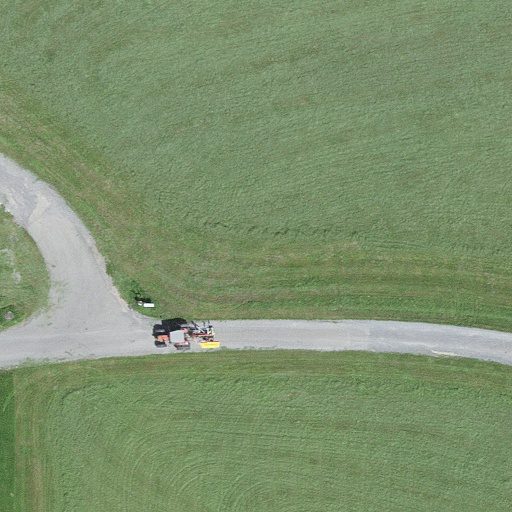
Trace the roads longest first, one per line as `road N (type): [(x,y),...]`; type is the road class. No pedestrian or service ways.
road 1 (residential): [(0,348),(367,333),(511,355)]
road 2 (track): [(84,341),(54,230),(0,180)]
